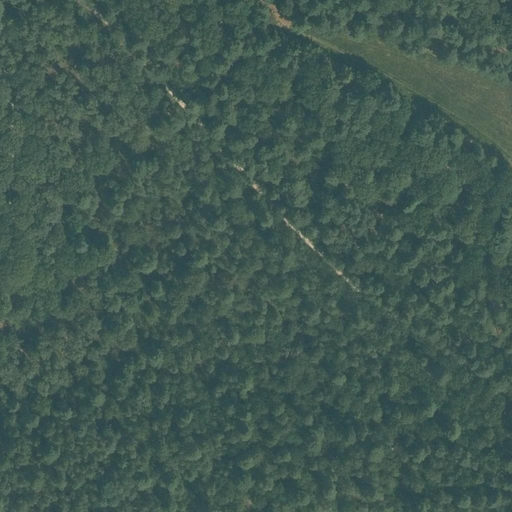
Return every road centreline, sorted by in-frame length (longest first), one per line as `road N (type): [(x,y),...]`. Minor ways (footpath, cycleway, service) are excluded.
road 1 (track): [(77,0),(353,285),(511,394)]
road 2 (track): [(268,0),(286,25),(427,79),(511,132)]
road 3 (track): [(0,86),(0,243)]
